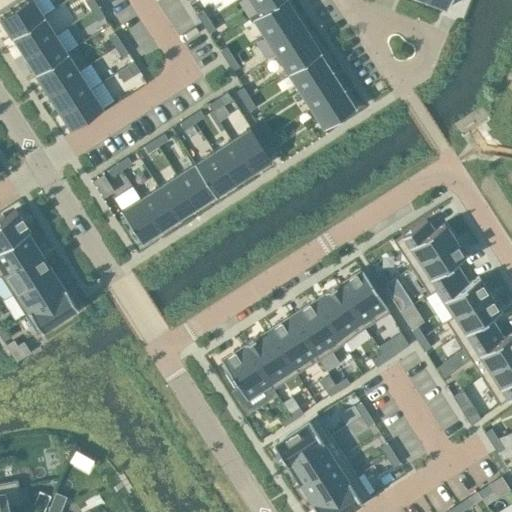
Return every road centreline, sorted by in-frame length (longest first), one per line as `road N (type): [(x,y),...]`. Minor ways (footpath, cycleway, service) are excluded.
road 1 (residential): [(159,349),(450,164)]
road 2 (residential): [(159,349),(262,511)]
road 3 (residential): [(397,81),(419,67),(431,37),(350,6)]
road 4 (residential): [(111,275),(41,165)]
